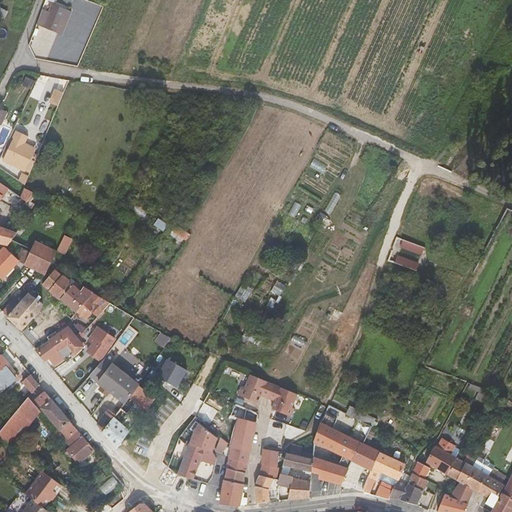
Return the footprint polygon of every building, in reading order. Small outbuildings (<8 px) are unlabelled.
[(57,37),(67,11),(53,5),(52,8),(49,7),(48,10),(51,11),(49,16),(43,31),(57,37)] [(72,13),(67,11),(57,37),(62,39),(72,13)] [(43,31),(49,16),(42,13),(37,29),(43,31)] [(60,106),(66,92),(59,89),(53,103),(60,106)] [(26,137),(15,132),(2,163),(25,172),(33,153),(21,148),(23,144),(26,137)] [(35,148),(23,144),(21,148),(33,153),(35,148)] [(0,200),(3,195),(5,196),(9,188),(0,182),(0,242),(7,245),(9,245),(18,233),(0,227),(0,200)] [(9,188),(5,196),(3,200),(19,212),(34,193),(26,189),(25,189),(22,197),(9,188)] [(175,223),(171,229),(187,241),(192,236),(175,223)] [(67,254),(73,237),(65,234),(58,250),(67,254)] [(416,245),(403,240),(393,262),(417,271),(426,248),(416,245)] [(57,251),(37,241),(32,251),(27,264),(47,274),(52,263),(57,251)] [(23,248),(18,258),(5,247),(0,252),(0,275),(4,279),(20,261),(27,264),(32,251),(23,248)] [(65,273),(63,272),(61,274),(56,269),(43,283),(50,290),(65,273)] [(74,285),(70,281),(72,278),(65,273),(50,290),(61,299),(74,285)] [(85,287),(82,291),(74,285),(61,299),(71,307),(65,313),(72,318),(79,310),(95,293),(85,287)] [(22,330),(41,310),(43,304),(40,301),(30,293),(29,293),(16,308),(8,317),(22,330)] [(97,318),(111,303),(95,293),(79,310),(87,318),(92,313),(97,318)] [(8,317),(16,308),(11,304),(4,312),(8,317)] [(293,340),(308,346),(321,316),(306,310),(293,340)] [(78,339),(69,328),(58,335),(56,332),(48,338),(50,341),(60,352),(69,345),(74,353),(75,352),(76,353),(83,347),(78,339)] [(88,350),(101,360),(115,340),(118,341),(122,335),(116,331),(111,332),(104,342),(98,337),(88,350)] [(156,340),(166,347),(173,338),(162,332),(156,340)] [(84,348),(89,343),(82,334),(78,339),(83,347),(84,348)] [(60,352),(50,341),(36,351),(45,362),(49,358),(55,365),(74,353),(69,345),(60,352)] [(158,375),(167,357),(158,353),(150,371),(158,375)] [(125,402),(138,384),(105,358),(104,360),(91,375),(108,389),(105,393),(108,395),(111,391),(113,392),(125,402)] [(168,359),(158,377),(176,387),(181,378),(182,379),(187,370),(168,359)] [(13,374),(15,371),(10,365),(0,372),(0,391),(2,393),(18,380),(13,374)] [(262,395),(269,398),(275,384),(249,373),(244,386),(242,386),(239,394),(255,401),(257,396),(262,395)] [(24,381),(33,392),(40,384),(32,375),(24,381)] [(138,384),(125,402),(114,417),(107,412),(98,424),(118,448),(130,431),(121,423),(137,402),(146,390),(138,384)] [(275,384),(269,398),(277,401),(274,409),(292,416),(296,408),(294,407),(299,394),(275,384)] [(34,399),(44,390),(41,386),(31,395),(34,399)] [(156,398),(146,390),(137,402),(145,410),(146,409),(147,410),(156,398)] [(70,438),(78,430),(46,392),(40,397),(37,402),(67,438),(70,438)] [(29,398),(3,430),(0,433),(0,437),(12,447),(15,444),(17,445),(27,433),(25,431),(40,412),(29,398)] [(324,462),(321,472),(319,477),(343,483),(352,460),(351,459),(361,443),(352,439),(347,436),(350,431),(341,427),(339,432),(330,428),(338,410),(330,406),(321,423),(315,443),(341,455),(338,465),(324,462)] [(232,447),(251,451),(258,418),(243,412),(236,429),(232,447)] [(362,422),(372,427),(376,419),(364,413),(360,420),(362,422)] [(372,427),(362,422),(352,439),(361,443),(363,444),(372,427)] [(195,432),(191,444),(212,451),(217,438),(200,423),(195,432)] [(70,450),(84,437),(79,432),(70,441),(70,445),(67,447),(70,450)] [(80,463),(95,451),(84,437),(70,450),(69,451),(80,463)] [(228,442),(221,437),(215,452),(223,455),(228,442)] [(438,447),(436,447),(427,462),(437,468),(447,474),(457,458),(452,454),(458,443),(455,442),(454,445),(443,438),(438,447)] [(30,442),(29,442),(22,451),(31,458),(41,445),(34,441),(33,441),(31,440),(30,442)] [(368,467),(365,475),(368,476),(371,469),(372,469),(379,452),(363,444),(361,443),(351,459),(352,460),(361,464),(368,467)] [(191,444),(190,444),(180,474),(193,479),(201,460),(216,466),(217,460),(213,453),(214,452),(212,451),(191,444)] [(313,471),(314,460),(314,456),(302,453),(303,448),(292,445),(290,455),(287,454),(283,466),(307,470),(306,473),(313,473),(313,471)] [(382,446),(379,452),(406,465),(408,459),(382,446)] [(251,451),(232,447),(228,468),(246,473),(251,451)] [(264,465),(260,475),(276,480),(279,468),(277,468),(278,452),(264,449),(263,465),(264,465)] [(404,469),(406,465),(379,452),(372,469),(371,469),(368,476),(363,488),(365,492),(370,494),(376,480),(378,479),(395,486),(398,480),(399,481),(404,469)] [(476,458),(471,455),(467,463),(472,467),(476,458)] [(488,459),(487,459),(481,456),(474,468),(472,467),(467,463),(458,480),(462,482),(451,497),(446,495),(445,496),(439,510),(445,511),(464,511),(468,503),(475,490),(496,502),(509,479),(495,470),(497,466),(493,463),(493,461),(488,459)] [(458,480),(467,463),(457,458),(447,474),(458,480)] [(321,472),(324,462),(314,460),(313,471),(321,472)] [(343,483),(352,486),(361,464),(352,460),(343,483)] [(413,473),(425,479),(431,469),(419,462),(413,473)] [(246,473),(228,468),(225,480),(244,484),(246,473)] [(408,485),(413,474),(409,472),(404,469),(399,481),(398,480),(395,486),(395,487),(390,497),(391,498),(403,500),(418,504),(424,490),(408,485)] [(408,485),(424,490),(429,481),(425,479),(413,473),(413,474),(408,485)] [(49,511),(66,488),(48,474),(31,497),(38,502),(49,511)] [(276,480),(260,475),(256,487),(257,502),(282,500),(289,499),(295,479),(295,478),(280,474),(278,479),(276,480)] [(491,511),(511,511),(511,476),(510,479),(497,504),(491,511)] [(309,497),(311,483),(295,479),(289,499),(309,497)] [(244,484),(225,480),(222,496),(222,503),(236,505),(239,505),(247,504),(248,496),(246,495),(246,490),(243,490),(244,484)] [(390,497),(395,487),(383,483),(377,496),(390,499),(391,498),(390,497)] [(50,511),(49,511),(38,502),(29,511),(50,511)] [(154,511),(146,504),(140,503),(129,511),(154,511)]
